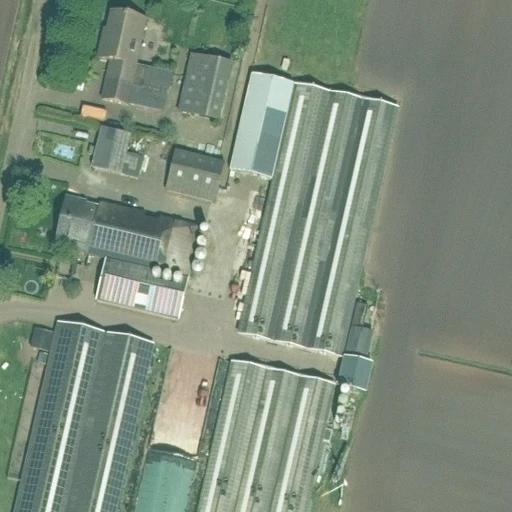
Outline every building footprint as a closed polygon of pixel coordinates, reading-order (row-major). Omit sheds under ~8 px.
[(97,61),(109,64),(101,103),(125,108),(129,88),(142,91),(146,70),(134,68),(143,23),(110,16),(105,40),(101,39),(97,61)] [(177,117),(218,127),(232,67),(191,57),(177,117)] [(153,63),(146,82),(170,90),(177,72),(153,63)] [(250,78),(229,171),(270,181),(291,87),(250,78)] [(295,88),(238,337),(340,360),(396,111),(295,88)] [(100,132),(91,171),(136,182),(141,162),(126,158),(130,139),(100,132)] [(173,155),(164,192),(214,204),(222,166),(173,155)] [(65,200),(55,244),(74,248),(72,254),(188,280),(199,230),(157,220),(156,225),(142,221),(143,217),(98,207),(97,211),(82,207),(83,204),(65,200)] [(107,263),(97,305),(175,323),(185,281),(180,280),(179,284),(150,278),(151,273),(107,263)] [(72,270),(70,281),(79,282),(81,271),(72,270)] [(114,511),(152,347),(58,326),(15,511),(114,511)] [(351,331),(346,355),(366,360),(372,335),(351,331)] [(370,365),(343,359),(337,390),(364,395),(370,365)] [(305,511),(333,388),(232,366),(198,511),(305,511)]
